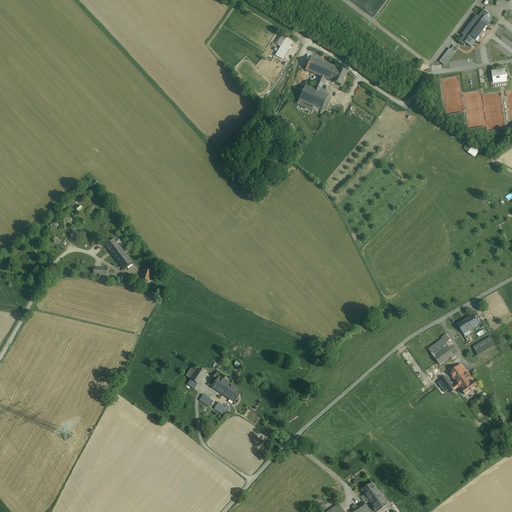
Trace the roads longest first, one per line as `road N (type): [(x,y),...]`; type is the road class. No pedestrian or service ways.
road 1 (residential): [(511,278),(405,340),(289,440),(224,511)]
road 2 (unclassified): [(306,40),(406,105),(428,73),(511,61)]
road 3 (track): [(204,138),(79,0)]
